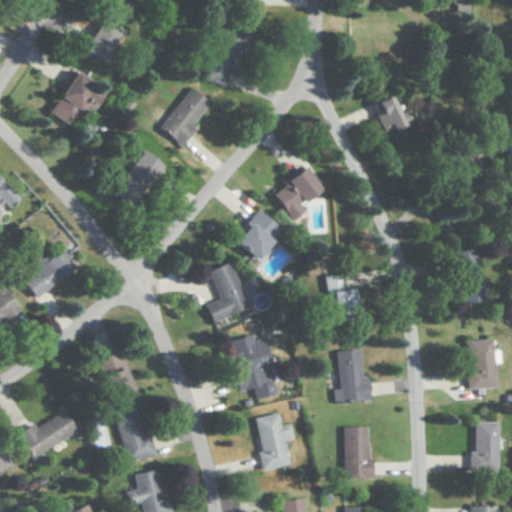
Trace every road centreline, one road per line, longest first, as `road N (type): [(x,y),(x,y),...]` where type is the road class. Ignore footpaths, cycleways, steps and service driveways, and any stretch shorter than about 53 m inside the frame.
road 1 (residential): [(321,0),(317,81),(114,302),(0,386)]
road 2 (residential): [(317,81),(391,229),(417,311),(428,511)]
road 3 (residential): [(0,131),(133,283),(189,398),(220,511)]
